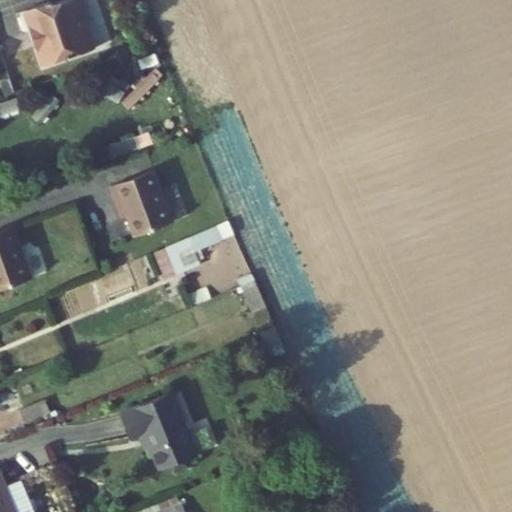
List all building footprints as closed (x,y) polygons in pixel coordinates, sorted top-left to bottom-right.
[(55,4),(31,12),(38,32),(42,35),(45,42),(42,47),(50,67),(99,50),(89,20),(93,19),(86,0),(83,1),(82,0),(75,0),(58,6),(55,4)] [(13,98),(0,102),(0,114),(17,109),(13,98)] [(180,221),(159,170),(117,186),(124,203),(128,201),(134,215),(142,236),(180,221)] [(134,215),(128,201),(124,203),(129,217),(134,215)] [(192,302),(214,294),(197,248),(224,239),(234,269),(247,265),(231,220),(150,249),(161,279),(181,272),(192,302)] [(40,281),(20,229),(0,236),(0,290),(2,296),(40,281)] [(201,453),(175,391),(131,410),(141,435),(148,432),(164,469),(171,465),(179,469),(191,464),(194,456),(201,453)] [(25,417),(31,430),(56,419),(50,406),(25,417)] [(2,469),(0,470),(0,511),(20,511),(11,489),(2,469)] [(11,489),(20,511),(33,511),(22,484),(11,489)]
